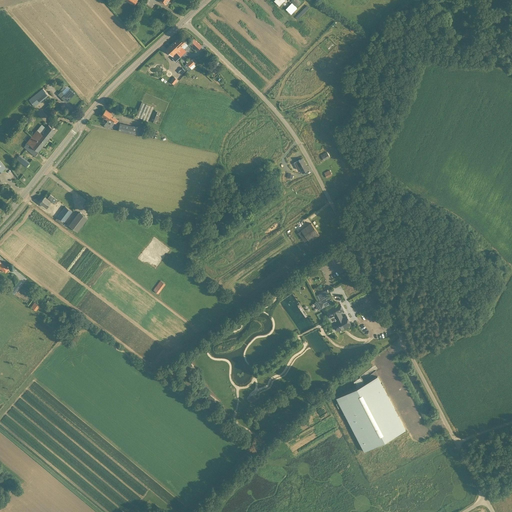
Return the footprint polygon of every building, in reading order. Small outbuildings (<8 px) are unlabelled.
[(297,8),(292,3),(286,8),(291,14),(297,8)] [(178,54),(178,53),(183,48),(181,46),(185,42),(180,36),(173,42),(177,47),(174,50),(178,54)] [(202,46),(194,38),(190,43),(197,50),(202,46)] [(172,58),(176,61),(181,56),(178,53),(178,54),(174,50),(177,47),(173,42),(166,49),(173,57),(172,58)] [(184,66),(187,70),(189,71),(192,69),(191,68),(195,63),(191,59),(184,66)] [(43,88),(29,99),(35,107),(49,95),(43,88)] [(58,94),(66,102),(75,93),(70,89),(64,95),(61,91),(58,94)] [(148,120),(154,106),(142,101),(137,115),(148,120)] [(104,117),(104,118),(107,120),(104,125),(108,128),(108,127),(111,129),(115,123),(116,124),(119,120),(111,115),(112,114),(106,110),(102,115),(104,117)] [(151,121),(155,123),(160,112),(155,110),(151,121)] [(114,126),(118,129),(118,131),(135,134),(142,136),(144,128),(137,127),(137,126),(120,123),(119,126),(116,124),(114,126)] [(48,125),(41,133),(48,139),(56,130),(48,125)] [(35,155),(48,139),(41,133),(37,130),(24,147),(35,155)] [(26,167),(30,163),(19,152),(15,157),(26,167)] [(321,155),(324,161),(330,157),(327,152),(321,155)] [(302,173),(308,170),(302,158),(294,163),(297,169),(300,168),(302,173)] [(54,197),(50,194),(47,198),(45,197),(40,202),(47,207),(51,202),(51,201),(54,197)] [(65,206),(57,216),(65,221),(72,211),(65,206)] [(80,211),(69,225),(78,232),(88,218),(80,211)] [(310,242),(320,235),(311,223),(301,230),(310,242)] [(0,268),(1,269),(2,270),(8,270),(8,269),(4,265),(5,265),(2,263),(2,262),(0,260),(0,268)] [(165,284),(160,280),(153,290),(158,293),(165,284)] [(15,285),(10,291),(14,294),(19,288),(15,285)] [(334,301),(330,295),(321,299),(318,301),(321,308),(334,301)] [(34,302),(31,307),(36,311),(39,306),(34,302)] [(343,317),(342,316),(341,316),(340,314),(341,313),(340,312),(344,310),(340,303),(327,310),(330,317),(334,315),(337,320),(333,322),(337,330),(351,323),(346,315),(343,317)] [(190,370),(194,367),(189,361),(185,364),(187,366),(183,369),(188,375),(192,372),(190,370)] [(168,373),(172,377),(178,372),(174,368),(172,369),(169,366),(163,371),(166,375),(168,373)] [(364,452),(405,430),(377,376),(364,383),(360,376),(353,381),(356,387),(336,398),(364,452)] [(178,386),(182,389),(184,387),(188,390),(192,383),(188,380),(187,382),(183,379),(178,386)] [(205,393),(201,390),(200,392),(195,389),(191,396),(195,399),(196,397),(200,400),(205,393)] [(206,405),(213,410),(216,406),(214,404),(217,400),(210,395),(207,399),(209,401),(206,405)] [(252,404),(256,400),(252,395),(247,399),(252,404)] [(219,416),(224,421),(227,418),(222,413),(219,416)]
